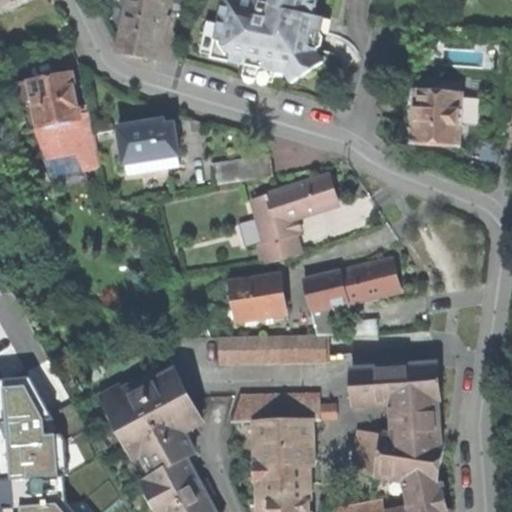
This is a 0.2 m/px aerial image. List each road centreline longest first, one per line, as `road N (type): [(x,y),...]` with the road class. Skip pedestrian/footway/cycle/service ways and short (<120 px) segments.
road 1 (residential): [(497,221),(478,202),(391,170),(300,117),(130,71),(97,46),(75,0)]
road 2 (residential): [(484,511),(482,388),(502,257),(497,221)]
